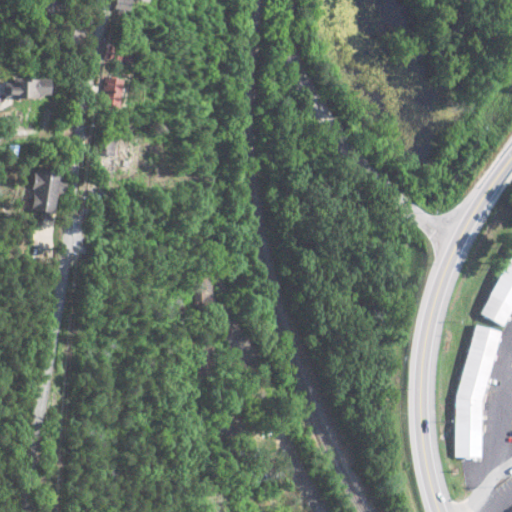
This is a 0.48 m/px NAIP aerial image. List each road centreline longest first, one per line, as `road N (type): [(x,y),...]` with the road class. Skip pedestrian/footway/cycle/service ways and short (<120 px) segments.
road 1 (residential): [(32,511),(81,117),(107,0)]
road 2 (primary): [(438,511),(419,403),(432,305),(458,237),(511,151)]
road 3 (residential): [(458,237),(377,175),(336,124),(296,45),(292,0)]
road 4 (residential): [(329,511),(245,336)]
